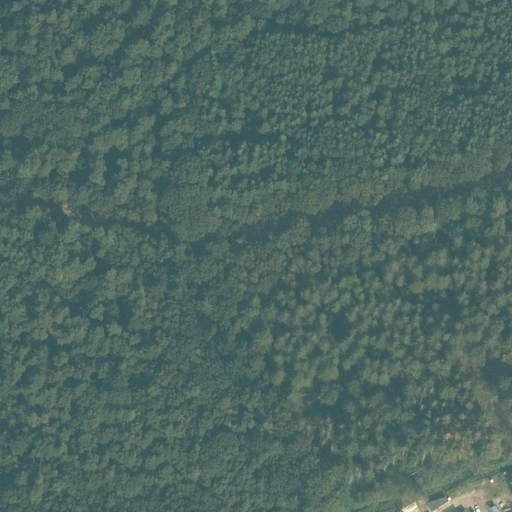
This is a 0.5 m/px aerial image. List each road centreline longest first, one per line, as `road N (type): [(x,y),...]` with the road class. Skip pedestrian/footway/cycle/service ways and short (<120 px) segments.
road 1 (track): [(0,196),(198,236),(511,162)]
road 2 (track): [(191,0),(198,236)]
road 3 (track): [(0,53),(39,68),(194,66)]
road 4 (track): [(485,0),(511,129)]
